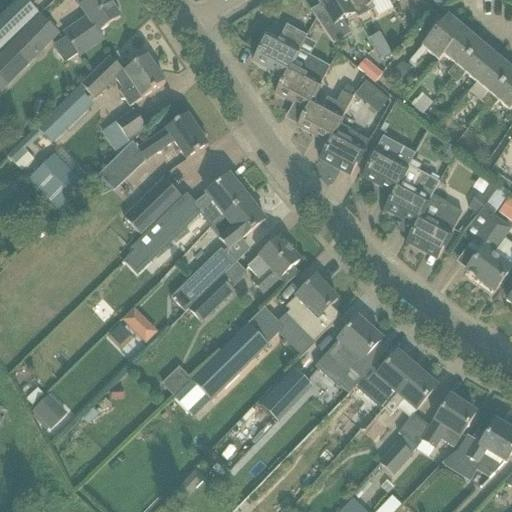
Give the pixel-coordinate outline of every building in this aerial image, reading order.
[(0,51),(38,15),(23,0),(21,0),(0,20),(0,51)] [(63,36),(77,57),(103,40),(98,33),(119,19),(106,0),(91,0),(79,8),(87,20),(63,36)] [(354,15),(344,0),(316,0),(319,6),(310,11),(333,46),(350,36),(342,22),(354,15)] [(380,0),(344,0),(354,15),(357,20),(374,10),(372,5),(380,0)] [(0,57),(0,92),(0,93),(57,35),(40,17),(0,57)] [(443,57),(465,32),(447,17),(429,39),(408,63),(414,68),(427,53),(438,63),(443,57)] [(289,67),(291,68),(307,38),(286,26),(278,40),(267,34),(252,61),(283,77),(289,67)] [(452,79),(481,45),(465,32),(443,57),(454,66),(447,75),(452,79)] [(382,62),(392,56),(380,35),(370,41),(382,62)] [(476,85),(497,59),(481,45),(452,79),(457,84),(464,75),(476,85)] [(283,77),(275,94),(305,110),(310,100),(313,101),(330,69),(329,69),(324,66),(310,58),(299,53),(291,68),(289,67),(283,77)] [(87,107),(83,103),(86,100),(79,93),(84,89),(94,100),(113,82),(115,81),(122,91),(120,93),(130,108),(148,96),(164,85),(146,58),(124,73),(109,58),(94,72),(36,129),(43,137),(51,146),(66,132),(68,134),(89,115),(89,110),(87,107)] [(511,74),(511,71),(497,59),(476,85),(487,94),(480,103),(485,107),(511,74)] [(365,60),(357,69),(374,84),(382,75),(365,60)] [(403,63),(395,72),(403,80),(412,70),(403,63)] [(511,109),(511,74),(485,107),(490,111),(494,107),(497,103),(510,112),(511,109)] [(359,91),(355,96),(365,105),(369,100),(377,91),(366,83),(359,91)] [(342,95),(350,99),(354,92),(346,88),(342,95)] [(310,100),(305,110),(296,126),(327,143),(328,143),(338,125),(339,126),(352,101),(350,99),(342,95),(337,105),(326,99),(323,106),(313,101),(310,100)] [(425,98),(415,110),(423,116),(433,105),(425,98)] [(40,116),(44,106),(36,103),(33,113),(40,116)] [(115,124),(102,133),(118,157),(145,131),(133,113),(115,124)] [(187,117),(170,128),(137,151),(145,163),(173,143),(186,162),(191,159),(208,147),(187,117)] [(328,143),(327,143),(318,161),(350,178),(369,143),(350,133),(350,132),(339,126),(338,125),(328,143)] [(382,139),(375,151),(360,179),(391,195),(392,195),(407,167),(408,168),(414,156),(382,139)] [(19,146),(7,158),(21,173),(33,161),(19,146)] [(444,146),(439,156),(450,162),(455,152),(444,146)] [(51,205),(57,211),(59,213),(85,188),(54,156),(27,181),(51,205)] [(382,212),(412,228),(414,228),(430,196),(432,197),(438,184),(408,168),(407,167),(392,195),(391,195),(382,212)] [(134,253),(123,264),(136,278),(146,268),(199,216),(200,218),(210,230),(247,200),(229,178),(213,190),(206,197),(196,205),(187,195),(185,197),(131,250),(134,253)] [(179,198),(163,182),(125,220),(141,236),(179,198)] [(478,215),(478,216),(461,236),(481,250),(465,272),(493,292),(509,270),(511,272),(511,246),(502,240),(509,230),(492,218),(495,213),(496,214),(509,196),(499,188),(487,203),(478,215)] [(437,261),(446,243),(462,215),(447,207),(448,206),(432,197),(430,196),(414,228),(412,228),(404,244),(437,261)] [(468,209),(478,216),(478,215),(487,203),(477,196),(468,209)] [(511,200),(509,198),(498,214),(511,224),(511,200)] [(210,230),(228,253),(265,222),(247,200),(210,230)] [(259,258),(247,269),(256,280),(251,284),(263,297),(268,292),(267,290),(278,281),(284,288),(297,276),(292,269),(299,263),(280,239),(264,252),(258,258),(259,258)] [(188,311),(219,281),(234,266),(221,250),(170,300),(184,314),(188,311)] [(290,313),(286,317),(312,344),(315,342),(325,332),(339,318),(330,308),(336,302),(314,279),(300,293),(294,299),(295,300),(286,309),(290,313)] [(231,293),(219,281),(188,311),(200,323),(231,293)] [(264,311),(248,327),(267,347),(277,337),(283,331),(277,325),(264,311)] [(157,336),(133,312),(121,323),(144,348),(157,336)] [(312,344),(286,317),(277,325),(283,331),(277,337),(299,357),(312,344)] [(381,342),(357,321),(315,368),(339,390),(340,388),(349,395),(386,353),(378,345),(381,342)] [(211,402),(267,347),(248,327),(191,382),(211,402)] [(130,339),(119,328),(108,338),(119,349),(130,339)] [(379,365),(357,387),(382,410),(415,373),(396,355),(383,369),(379,365)] [(192,380),(180,368),(163,385),(175,398),(192,380)] [(277,424),(310,388),(293,371),(259,407),(277,424)] [(415,373),(382,410),(390,417),(403,402),(415,413),(435,390),(415,373)] [(34,415),(49,431),(66,414),(50,399),(34,415)] [(417,449),(422,443),(434,450),(439,441),(453,450),(474,416),(448,400),(430,430),(421,423),(406,443),(402,439),(398,444),(397,443),(378,465),(393,478),(412,457),(412,456),(417,450),(417,449)] [(0,427),(8,413),(0,407),(0,427)] [(374,444),(388,430),(363,407),(325,446),(335,456),(359,430),(374,444)] [(421,423),(412,416),(397,435),(402,439),(406,443),(421,423)] [(458,453),(442,465),(445,469),(469,484),(479,469),(484,462),(488,454),(505,464),(511,453),(511,429),(509,428),(507,431),(494,424),(486,437),(478,433),(473,442),(467,438),(458,453)] [(511,474),(502,485),(511,489),(511,491),(511,474)] [(367,511),(371,511),(382,501),(371,491),(359,504),(367,511)] [(391,498),(377,511),(396,511),(401,508),(391,498)] [(361,511),(363,511),(353,501),(341,511),(361,511)]
